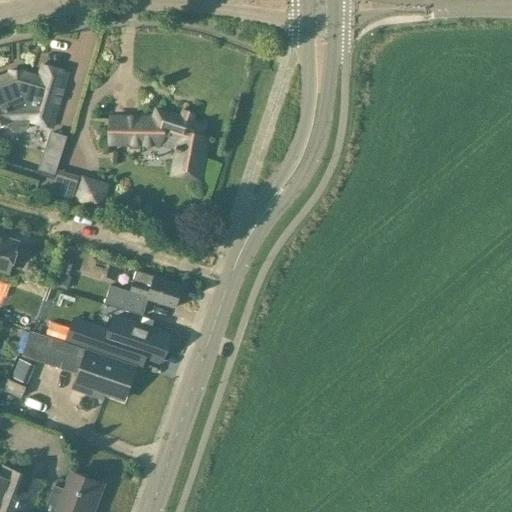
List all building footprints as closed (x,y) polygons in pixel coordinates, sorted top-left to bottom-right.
[(51,128),(68,72),(42,65),(38,78),(22,73),(10,73),(0,77),(0,125),(9,122),(11,127),(14,130),(19,132),(23,130),(26,126),(28,121),(51,128)] [(154,118),(111,118),(111,144),(127,144),(127,143),(155,143),(155,145),(158,145),(161,137),(176,142),(175,147),(177,147),(172,174),(200,179),(207,139),(200,137),(204,125),(156,110),(154,118)] [(48,132),(36,169),(53,174),(65,137),(48,132)] [(79,176),(58,169),(49,196),(71,203),(79,176)] [(0,269),(8,272),(17,243),(0,238),(0,269)] [(108,286),(103,303),(141,316),(146,299),(175,309),(182,286),(137,271),(129,293),(108,286)] [(59,273),(55,286),(67,290),(69,282),(66,276),(59,273)] [(91,332),(85,347),(140,366),(143,357),(157,362),(166,335),(113,317),(106,337),(91,332)] [(123,400),(133,368),(29,332),(21,356),(77,376),(73,388),(100,397),(101,392),(123,400)] [(18,359),(11,377),(26,383),(33,365),(18,359)] [(0,511),(30,511),(42,481),(4,466),(0,475),(0,511)] [(51,492),(43,511),(92,511),(103,485),(71,473),(62,497),(51,492)]
